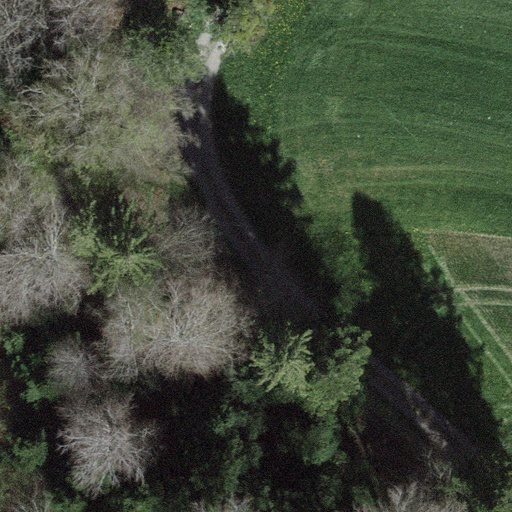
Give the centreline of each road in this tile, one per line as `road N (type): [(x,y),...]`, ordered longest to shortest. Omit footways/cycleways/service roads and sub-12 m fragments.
road 1 (track): [(193,94),(216,190),(262,263),(511,503)]
road 2 (track): [(193,94),(29,209),(0,243)]
